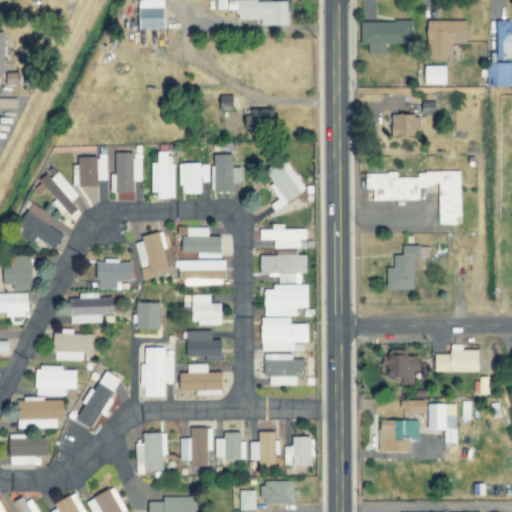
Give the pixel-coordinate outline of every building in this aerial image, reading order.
[(165,0),(149,0),(139,0),(140,30),(166,29),(165,0)] [(238,20),(261,19),(261,26),(288,25),(287,0),(238,1),(238,20)] [(468,20),(428,21),(429,60),(452,59),(452,44),(468,43),(468,20)] [(361,44),(367,44),(367,55),(384,55),(384,43),(409,43),(409,21),(360,22),(361,44)] [(511,22),(496,23),(497,59),(511,58),(511,22)] [(486,63),(487,87),(511,86),(510,63),(486,63)] [(446,84),(447,66),(425,66),(425,84),(446,84)] [(245,131),(268,131),(267,109),(245,110),(245,131)] [(417,115),(392,116),(392,136),(417,136),(417,115)] [(173,198),(173,151),(157,152),(158,163),(151,163),(151,192),(158,192),(158,199),(173,198)] [(141,181),(141,159),(133,159),(133,152),(114,152),(114,175),(110,175),(111,192),(134,192),(133,181),(141,181)] [(212,155),(213,193),(233,192),(232,184),(241,183),(240,167),(232,168),(232,154),(212,155)] [(274,211),(306,189),(285,159),(266,172),(274,183),(269,186),(278,199),(270,205),(274,211)] [(208,163),(180,164),(180,194),(201,193),(201,182),(208,182),(208,163)] [(46,174),(39,180),(71,215),(78,209),(71,202),(78,195),(57,172),(50,178),(46,174)] [(439,224),(461,224),(460,172),(418,172),(418,178),(397,178),(397,173),(365,174),(365,189),(372,189),(372,200),(419,200),(419,186),(438,186),(439,224)] [(62,233),(49,227),(55,216),(30,205),(17,233),(55,250),(62,233)] [(306,230),(260,229),(260,240),(274,240),(274,248),(306,249),(306,230)] [(139,266),(140,266),(142,276),(167,270),(159,232),(141,236),(142,242),(134,243),(139,266)] [(386,268),(387,290),(414,290),(413,258),(428,258),(428,246),(402,246),(402,255),(394,255),(394,267),(386,268)] [(300,283),(300,274),(307,274),(306,255),(297,255),(297,251),(276,251),(276,255),(260,256),(260,274),(278,274),(278,284),(300,283)] [(32,256),(4,256),(4,285),(12,285),(12,291),(32,291),(32,256)] [(131,282),(131,262),(97,260),(96,289),(115,290),(116,281),(131,282)] [(226,260),(178,261),(178,284),(226,283),(226,260)] [(307,284),(273,285),(273,290),(263,290),(263,317),(295,316),(295,308),(308,308),(307,284)] [(28,294),(0,293),(0,312),(5,313),(5,317),(28,317),(28,294)] [(221,325),(221,304),(210,303),(210,295),(192,295),(191,325),(221,325)] [(100,323),(100,315),(113,315),(113,297),(83,298),(83,299),(70,299),(70,323),(100,323)] [(159,330),(160,303),(136,302),(135,330),(159,330)] [(289,317),(261,318),(262,351),(294,351),(294,343),(308,343),(308,324),(289,324),(289,317)] [(212,331),(187,331),(186,357),(221,357),(222,340),(211,340),(212,331)] [(53,360),(81,361),(82,352),(93,352),(93,334),(54,333),(53,360)] [(0,351),(9,351),(9,341),(0,341),(0,351)] [(479,350),(462,350),(462,346),(452,346),(452,354),(435,354),(435,371),(479,372),(479,350)] [(164,396),(165,383),(172,383),(172,357),(165,357),(165,348),(145,348),(145,364),(140,364),(140,386),(145,386),(145,396),(164,396)] [(292,354),(264,354),(263,377),(269,377),(269,385),(296,386),(296,377),(304,377),(305,360),(292,359),(292,354)] [(419,356),(392,355),(392,381),(418,381),(419,356)] [(179,390),(196,390),(196,395),(222,395),(222,372),(207,373),(207,365),(187,365),(187,373),(179,373),(179,390)] [(64,396),(64,389),(76,389),(76,370),(62,370),(62,367),(36,366),(35,395),(64,396)] [(120,379),(104,370),(75,419),(91,429),(120,379)] [(425,413),(425,393),(409,393),(409,413),(425,413)] [(19,398),(18,428),(56,429),(56,419),(63,419),(64,399),(19,398)] [(455,404),(427,404),(428,430),(443,430),(444,444),(456,444),(455,404)] [(418,440),(417,422),(378,423),(378,452),(409,451),(409,440),(418,440)] [(179,438),(179,460),(190,461),(190,466),(206,466),(206,450),(211,450),(211,428),(190,427),(190,438),(179,438)] [(166,432),(143,433),(143,444),(135,444),(136,472),(163,471),(163,455),(166,455),(166,432)] [(39,465),(39,456),(47,456),(47,436),(10,436),(9,465),(39,465)] [(313,465),(312,437),(291,438),(291,446),(283,447),(283,466),(313,465)] [(293,481),(260,481),(261,503),(294,503),(293,481)] [(86,500),(91,511),(124,511),(113,488),(86,500)] [(254,490),(238,491),(239,510),(255,510),(254,490)] [(83,511),(75,494),(47,508),(48,511),(83,511)] [(34,511),(26,495),(12,502),(17,511),(34,511)] [(148,502),(148,511),(199,511),(199,497),(163,497),(163,502),(148,502)]
